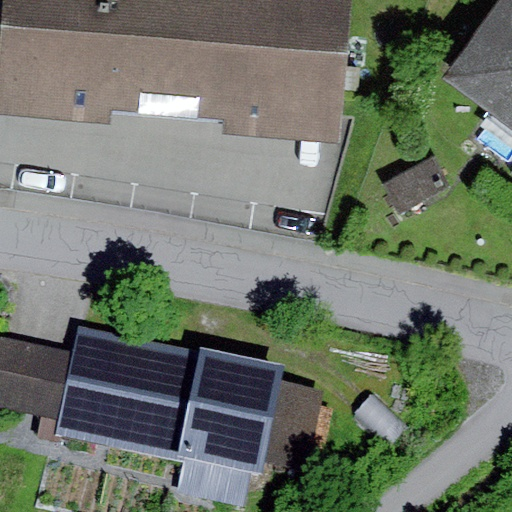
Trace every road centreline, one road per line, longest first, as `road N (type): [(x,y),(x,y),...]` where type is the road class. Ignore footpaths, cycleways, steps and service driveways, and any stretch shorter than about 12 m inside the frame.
road 1 (unclassified): [(511,363),(0,292)]
road 2 (unclassified): [(511,440),(413,511)]
